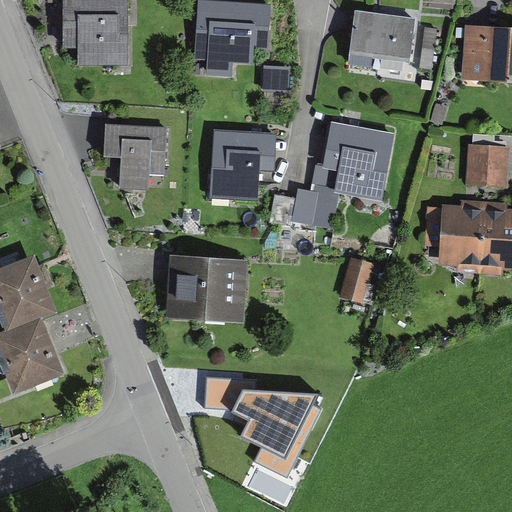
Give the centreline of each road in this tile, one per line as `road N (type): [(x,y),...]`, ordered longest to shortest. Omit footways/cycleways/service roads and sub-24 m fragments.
road 1 (residential): [(147,405),(0,37)]
road 2 (residential): [(0,476),(147,405)]
